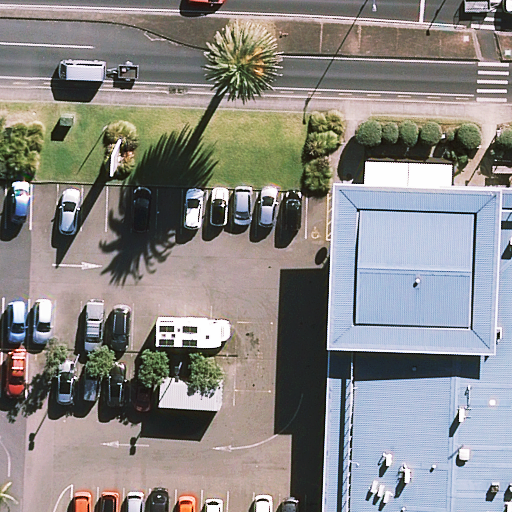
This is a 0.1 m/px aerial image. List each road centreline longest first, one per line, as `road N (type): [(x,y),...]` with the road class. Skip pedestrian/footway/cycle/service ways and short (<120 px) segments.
road 1 (tertiary): [(511,81),(28,45),(0,35)]
road 2 (tertiary): [(200,0),(511,12)]
